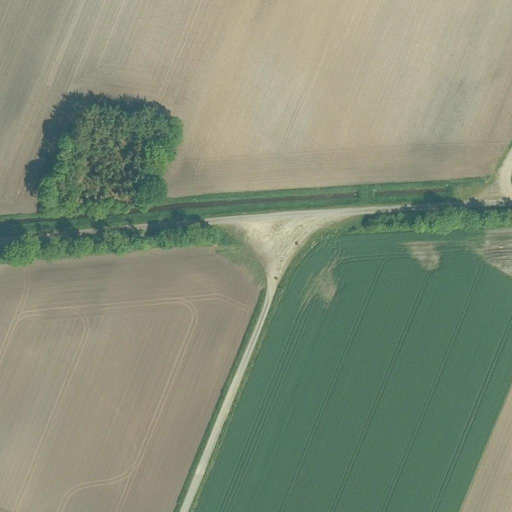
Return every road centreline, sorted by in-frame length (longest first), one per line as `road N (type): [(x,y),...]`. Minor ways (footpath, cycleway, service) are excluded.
road 1 (track): [(511,200),(0,245)]
road 2 (track): [(305,218),(185,511)]
